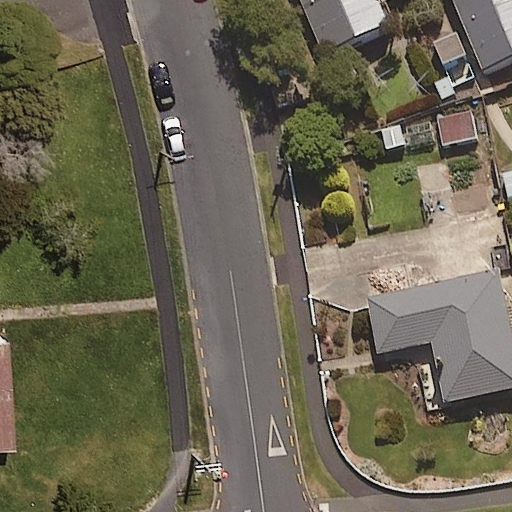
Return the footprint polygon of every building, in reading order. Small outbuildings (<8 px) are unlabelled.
[(378,0),(300,0),(320,46),(386,17),(378,0)] [(511,0),(452,0),(485,71),(511,58),(511,0)] [(477,77),(458,28),(434,38),(454,86),(477,77)] [(380,351),(438,340),(449,399),(511,387),(511,336),(500,272),(370,297),(380,351)] [(1,333),(0,333),(0,458),(9,458),(1,333)]
